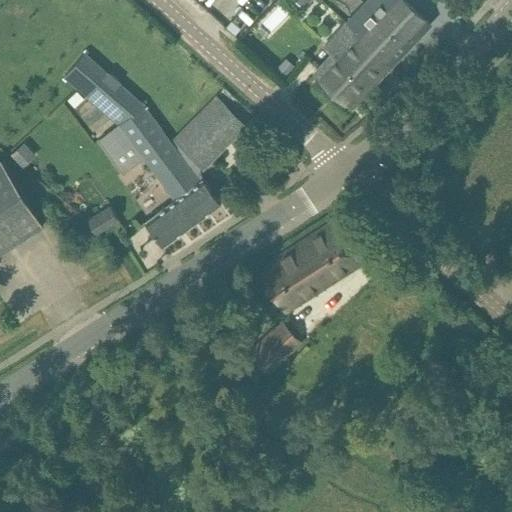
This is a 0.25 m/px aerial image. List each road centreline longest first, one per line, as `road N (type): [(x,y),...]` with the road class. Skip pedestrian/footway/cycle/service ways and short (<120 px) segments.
road 1 (tertiary): [(0,396),(347,174)]
road 2 (unclassified): [(347,174),(152,0)]
road 3 (tertiary): [(347,174),(511,5)]
road 4 (unclassified): [(511,322),(347,174)]
